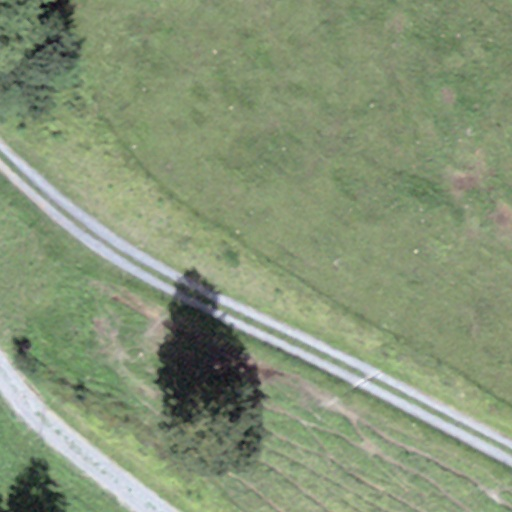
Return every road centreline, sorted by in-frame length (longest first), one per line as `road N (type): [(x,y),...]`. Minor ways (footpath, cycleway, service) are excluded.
road 1 (track): [(0,167),(194,303),(511,453)]
road 2 (track): [(180,511),(0,330)]
